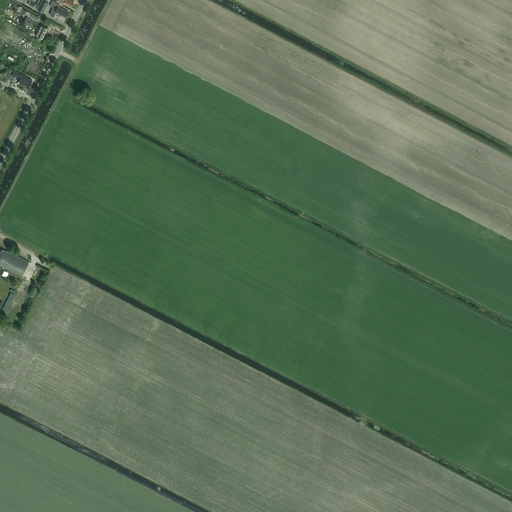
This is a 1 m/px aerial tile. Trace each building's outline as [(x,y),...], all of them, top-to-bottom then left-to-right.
[(43,13),(48,3),(43,0),(42,0),(37,9),(43,13)] [(56,10),(55,12),(65,17),(68,12),(58,7),(59,5),(52,1),(49,6),(56,10)] [(39,18),(32,14),(27,12),(26,15),(30,17),(37,21),(39,18)] [(34,23),(25,18),(23,23),(31,27),(34,23)] [(42,39),(48,28),(41,25),(38,30),(37,29),(36,31),(37,32),(36,35),(42,39)] [(27,77),(14,70),(11,68),(6,78),(9,80),(11,75),(15,77),(19,79),(18,81),(25,85),(25,84),(29,86),(32,80),(27,77)] [(0,265),(21,276),(29,262),(7,251),(7,252),(3,250),(2,251),(0,250),(0,265)] [(5,309),(9,311),(16,293),(12,292),(5,309)]
